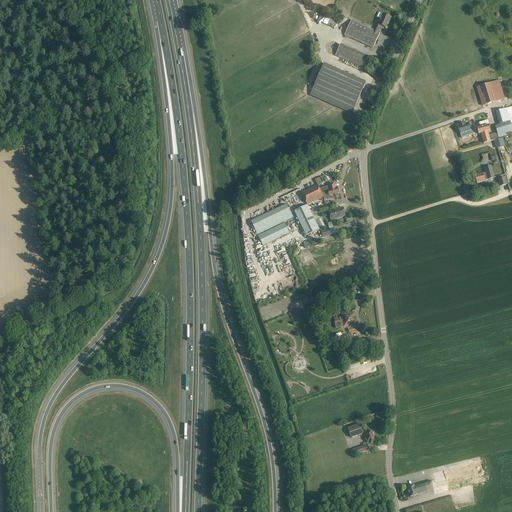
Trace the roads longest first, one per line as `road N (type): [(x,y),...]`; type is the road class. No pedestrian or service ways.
road 1 (motorway): [(160,20),(171,165),(164,237),(143,286),(47,410),(40,511)]
road 2 (residential): [(397,511),(363,151),(420,0)]
road 3 (motorway): [(160,20),(188,267),(185,511)]
road 4 (motorway): [(275,511),(269,440),(219,293),(179,52)]
road 5 (motorway): [(197,511),(201,266),(179,52)]
road 6 (motorway): [(51,511),(58,420),(87,392),(119,386),(149,398),(167,420),(179,511)]
road 7 (unknown): [(511,191),(370,223),(347,221)]
road 8 (unknown): [(491,118),(478,109),(343,159)]
road 9 (unknown): [(343,159),(249,212),(254,255)]
road 10 (unknown): [(365,49),(328,33),(321,51),(366,75),(364,97),(376,102)]
